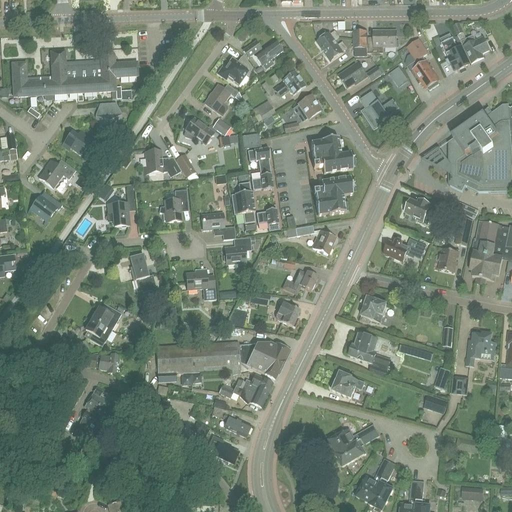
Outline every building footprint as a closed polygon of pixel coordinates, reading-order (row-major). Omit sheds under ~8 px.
[(350,26),(350,16),(338,17),(339,26),(350,26)] [(453,27),(471,65),(484,59),(482,56),(489,52),(483,39),(476,42),(473,37),(466,40),(458,25),(453,27)] [(367,39),(367,32),(353,33),(353,40),(361,40),(361,49),(367,49),(367,39)] [(373,39),(367,39),(367,49),(367,55),(383,55),(383,49),(396,48),(396,32),(373,32),(373,39)] [(334,41),(339,38),(334,33),(330,36),(329,34),(316,43),(323,53),(330,48),(328,45),(334,41)] [(450,36),(441,40),(443,44),(442,44),(448,58),(447,59),(448,60),(446,61),(448,66),(450,65),(454,73),(458,72),(470,66),(468,63),(463,52),(461,48),(458,50),(453,39),(452,40),(450,36)] [(367,55),(367,49),(361,49),(361,40),(353,40),(353,49),(354,49),(354,57),(367,57),(366,55),(367,55)] [(330,48),(323,53),(330,62),(343,54),(342,52),(346,49),(342,43),(338,46),(334,41),(328,45),(330,48)] [(421,83),(426,90),(427,90),(429,92),(439,86),(438,83),(439,82),(426,63),(422,65),(420,63),(422,62),(420,59),(428,55),(418,41),(407,49),(416,62),(407,68),(418,85),(421,83)] [(243,52),(247,59),(253,55),(255,58),(254,59),(256,61),(257,61),(261,67),(262,66),(265,71),(273,66),(270,61),(282,53),(274,42),(261,52),(255,43),(243,52)] [(65,52),(50,53),(52,78),(26,79),(25,64),(11,65),(13,99),(44,97),(46,101),(51,101),(53,96),(116,93),(116,88),(115,79),(138,78),(137,63),(115,65),(114,56),(113,54),(102,54),(100,57),(100,62),(65,64),(65,52)] [(231,61),(224,70),(223,68),(218,75),(226,81),(227,79),(235,85),(242,75),(247,79),(250,74),(249,74),(252,70),(242,57),(240,59),(236,64),(231,61)] [(357,64),(338,77),(342,83),(341,83),(342,85),(343,84),(347,90),(357,83),(358,84),(367,78),(357,64)] [(377,69),(367,75),(372,82),(382,75),(385,73),(380,67),(377,69)] [(399,69),(389,76),(395,84),(398,88),(408,82),(399,69)] [(285,85),(274,92),(279,99),(289,92),(292,96),(305,87),(295,73),(283,82),(285,85)] [(269,97),(273,93),(265,84),(261,87),(269,97)] [(204,105),(216,114),(229,96),(234,99),(238,94),(227,86),(223,91),(217,87),(204,105)] [(382,108),(372,93),(359,101),(366,111),(362,113),(374,130),(375,130),(382,125),(381,124),(389,119),(388,117),(399,110),(393,101),(382,108)] [(302,123),(307,119),(308,120),(321,111),(311,97),(298,105),(293,110),(302,123)] [(100,116),(96,125),(103,136),(116,135),(122,124),(116,116),(116,104),(100,105),(100,116)] [(511,107),(509,110),(508,105),(503,106),(492,114),(488,109),(477,117),(478,119),(452,137),(454,140),(448,144),(448,166),(447,166),(446,167),(446,168),(446,169),(446,170),(446,171),(447,171),(448,171),(448,186),(462,193),(465,187),(479,194),(484,194),(487,192),(488,194),(511,193),(511,107)] [(271,116),(275,114),(271,107),(259,114),(263,121),(271,116)] [(271,116),(263,121),(267,127),(275,122),(271,116)] [(216,132),(212,129),(212,130),(209,127),(207,130),(193,120),(185,131),(205,146),(213,136),(216,132)] [(220,120),(212,129),(216,132),(224,138),(231,129),(220,120)] [(285,135),(299,132),(297,123),(283,126),(285,135)] [(72,133),(62,147),(69,152),(70,149),(81,157),(86,149),(93,153),(99,145),(84,134),(80,139),(72,133)] [(244,150),(261,148),(260,140),(257,135),(242,137),(244,150)] [(16,150),(14,136),(6,137),(7,151),(16,150)] [(230,146),(229,138),(221,140),(221,138),(219,139),(221,149),(222,149),(222,148),(230,146)] [(323,176),(353,171),(350,154),(340,156),(338,139),(321,142),(310,144),(313,161),(314,161),(314,164),(313,165),(313,170),(322,169),(323,176)] [(259,171),(270,169),(268,160),(270,160),(268,149),(253,151),(247,152),(249,163),(255,162),(258,162),(259,171)] [(0,162),(9,161),(8,151),(0,152),(0,162)] [(146,168),(143,169),(144,175),(167,174),(170,179),(181,173),(172,160),(165,163),(166,165),(162,165),(161,152),(145,153),(146,168)] [(187,179),(195,173),(185,156),(176,161),(187,179)] [(50,162),(45,169),(46,170),(39,179),(53,190),(63,177),(69,181),(76,172),(69,167),(65,173),(50,162)] [(270,169),(259,171),(260,177),(260,180),(251,181),(253,192),(262,190),(262,191),(273,190),(271,175),(270,169)] [(18,175),(10,176),(11,184),(19,183),(18,175)] [(353,196),(350,179),(321,183),(322,190),(313,192),(313,197),(315,197),(316,200),(315,200),(317,217),(328,215),(328,216),(345,214),(343,197),(353,196)] [(81,190),(86,184),(81,181),(77,186),(81,190)] [(232,206),(253,203),(252,193),(250,193),(249,184),(238,185),(240,195),(234,196),(231,196),(232,206)] [(105,202),(113,191),(106,186),(98,197),(105,202)] [(126,202),(134,201),(133,189),(125,190),(126,195),(126,202)] [(164,222),(166,222),(166,224),(182,222),(182,213),(188,212),(186,191),(175,192),(175,199),(172,200),(163,202),(164,208),(160,208),(159,214),(163,215),(164,222)] [(46,222),(44,226),(56,210),(58,212),(62,206),(45,194),(42,199),(40,197),(28,214),(28,215),(31,211),(46,222)] [(411,201),(409,203),(408,203),(407,203),(406,203),(405,203),(405,204),(404,204),(404,205),(403,206),(403,207),(403,208),(403,209),(404,209),(404,210),(405,211),(406,211),(405,214),(417,219),(416,221),(427,225),(435,208),(418,201),(417,204),(411,201)] [(478,212),(455,202),(453,208),(452,210),(474,220),(478,212)] [(255,213),(253,203),(232,206),(234,216),(237,216),(243,215),(244,225),(255,223),(253,214),(255,213)] [(108,216),(107,217),(107,220),(110,223),(114,223),(114,228),(121,228),(122,229),(125,229),(126,227),(129,227),(128,213),(127,205),(107,206),(108,216)] [(452,210),(442,205),(438,213),(448,217),(452,210)] [(278,225),(276,210),(265,212),(266,213),(256,215),(258,225),(267,224),(268,227),(269,233),(279,231),(278,225)] [(212,231),(212,233),(224,231),(222,215),(201,217),(203,232),(212,231)] [(295,229),(293,218),(286,219),(288,230),(295,229)] [(471,222),(461,219),(455,245),(466,247),(471,222)] [(0,248),(3,248),(0,247),(0,233),(7,233),(6,226),(8,226),(8,220),(5,220),(0,220),(0,248)] [(472,278),(493,282),(494,277),(499,277),(502,261),(508,263),(508,264),(511,264),(511,228),(510,228),(509,230),(502,228),(479,223),(474,248),(469,271),(473,272),(472,278)] [(287,240),(314,235),(312,227),(295,230),(286,232),(287,240)] [(226,235),(222,235),(223,242),(235,241),(234,229),(226,229),(226,235)] [(328,257),(336,239),(320,231),(312,249),(328,257)] [(72,235),(68,240),(74,243),(77,239),(72,235)] [(239,266),(246,265),(245,253),(251,252),(250,239),(244,240),(234,241),(234,247),(224,248),(226,266),(238,265),(239,266)] [(388,258),(389,258),(402,264),(406,256),(413,259),(414,257),(420,260),(426,248),(410,241),(407,248),(402,245),(401,242),(398,241),(395,242),(394,245),(389,243),(386,250),(385,250),(385,251),(384,251),(384,252),(383,253),(383,254),(383,255),(384,256),(384,257),(385,257),(385,258),(386,258),(387,258),(388,258)] [(452,252),(442,250),(440,263),(441,264),(439,271),(453,274),(456,260),(458,260),(459,254),(459,252),(453,251),(452,252)] [(139,295),(156,290),(152,277),(149,278),(143,255),(130,259),(129,255),(128,255),(139,295)] [(0,278),(3,278),(3,272),(15,271),(13,256),(0,257),(0,278)] [(275,267),(294,271),(295,263),(276,260),(275,267)] [(381,276),(393,276),(392,268),(381,269),(381,276)] [(208,302),(215,301),(213,278),(206,278),(206,271),(198,272),(199,274),(186,275),(187,292),(203,290),(203,296),(207,296),(208,302)] [(297,297),(301,287),(311,292),(312,290),(313,290),(315,286),(314,285),(317,278),(306,273),(306,275),(300,272),(294,285),(287,282),(283,290),(297,297)] [(249,289),(261,286),(260,280),(247,283),(249,289)] [(248,305),(268,308),(269,297),(250,294),(248,305)] [(375,302),(367,299),(367,300),(366,300),(363,301),(362,305),(363,308),(364,308),(361,318),(360,323),(368,325),(369,321),(373,322),(380,324),(387,306),(379,303),(375,302)] [(418,304),(398,300),(397,310),(416,314),(418,304)] [(297,319),(300,311),(289,307),(283,304),(280,310),(276,317),(276,318),(276,319),(276,320),(277,320),(277,321),(278,322),(293,328),(294,329),(299,320),(297,319)] [(91,320),(105,328),(109,322),(115,325),(121,315),(108,307),(105,313),(98,309),(91,320)] [(105,328),(91,320),(85,331),(92,335),(89,341),(101,348),(107,338),(101,334),(105,328)] [(209,328),(206,334),(214,338),(217,333),(209,328)] [(452,343),(453,330),(443,329),(442,342),(452,343)] [(490,344),(491,335),(482,334),(482,336),(472,335),(471,351),(468,351),(466,367),(473,368),(474,360),(480,361),(481,355),(494,356),(495,345),(490,344)] [(509,351),(507,368),(501,368),(500,379),(508,380),(508,381),(511,381),(511,334),(509,335),(507,351),(509,351)] [(353,348),(350,358),(359,361),(363,363),(364,363),(372,366),(369,374),(385,379),(391,363),(375,358),(376,356),(373,355),(377,343),(359,337),(355,349),(353,348)] [(157,375),(176,374),(230,371),(230,377),(240,375),(240,364),(275,381),(289,351),(275,345),(275,347),(270,344),(238,347),(238,345),(206,347),(206,346),(156,349),(157,375)] [(398,353),(431,362),(433,354),(401,345),(398,353)] [(115,375),(117,356),(110,355),(110,358),(100,357),(96,356),(95,357),(89,356),(80,358),(79,367),(99,369),(98,371),(108,372),(108,374),(115,375)] [(451,372),(441,369),(434,388),(444,391),(451,372)] [(351,400),(355,389),(361,392),(364,385),(348,378),(350,373),(342,370),(340,374),(336,383),(336,384),(335,383),(332,385),(330,389),(332,392),(339,396),(344,398),(344,397),(351,400)] [(176,383),(176,374),(157,375),(158,384),(176,383)] [(192,384),(191,375),(180,376),(181,387),(192,386),(192,384)] [(259,392),(268,396),(273,386),(262,380),(255,376),(251,383),(246,381),(244,383),(238,381),(235,387),(243,391),(244,389),(255,393),(258,388),(260,390),(259,392)] [(466,397),(468,381),(453,379),(451,395),(466,397)] [(243,391),(235,387),(233,392),(222,387),(218,395),(230,400),(232,394),(238,397),(247,406),(250,404),(261,409),(268,396),(259,392),(260,390),(258,388),(255,393),(244,389),(243,391)] [(103,393),(97,389),(85,408),(88,410),(86,413),(85,412),(81,418),(82,419),(80,423),(79,425),(79,426),(79,428),(80,430),(80,431),(81,433),(83,434),(83,435),(91,440),(96,432),(99,427),(97,426),(100,421),(98,420),(100,418),(101,418),(109,404),(100,398),(103,393)] [(423,410),(443,416),(447,403),(432,398),(428,396),(423,410)] [(246,439),(251,428),(230,418),(233,412),(226,412),(214,409),(212,417),(223,421),(224,420),(228,422),(224,429),(246,439)] [(194,434),(204,440),(210,430),(198,422),(192,431),(194,434)] [(335,456),(376,432),(373,426),(357,436),(360,441),(355,443),(348,431),(328,442),(336,455),(335,455),(335,456)] [(56,462),(69,436),(59,432),(46,458),(56,462)] [(376,432),(335,456),(342,469),(366,455),(363,450),(360,449),(363,447),(379,438),(376,432)] [(224,443),(213,437),(207,450),(214,454),(213,456),(233,466),(239,453),(223,445),(224,443)] [(481,444),(457,439),(455,451),(479,456),(481,444)] [(505,450),(504,439),(497,439),(498,458),(511,457),(511,453),(511,450),(505,450)] [(447,464),(451,469),(456,465),(451,460),(447,464)] [(368,506),(390,463),(384,461),(376,477),(374,481),(366,478),(355,498),(368,505),(368,506)] [(390,463),(368,506),(380,511),(382,511),(393,490),(385,486),(387,482),(388,483),(396,466),(390,463)] [(414,511),(418,483),(411,482),(409,501),(415,501),(415,506),(400,505),(399,511),(414,511)] [(418,483),(414,511),(429,511),(430,507),(422,506),(424,484),(418,483)] [(500,497),(511,496),(511,488),(500,489),(500,497)] [(483,490),(462,489),(461,499),(463,501),(482,503),(483,490)] [(63,500),(65,494),(57,492),(55,497),(63,500)]
